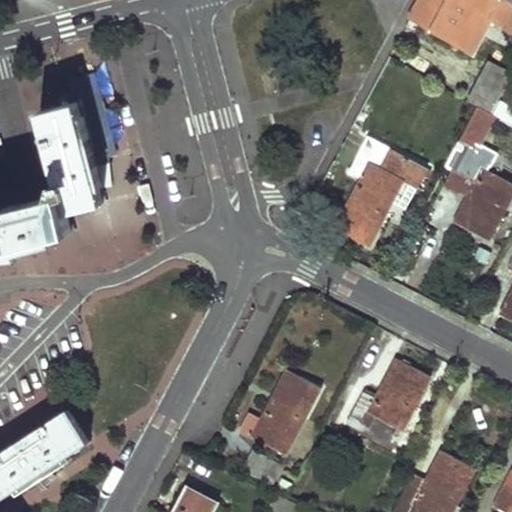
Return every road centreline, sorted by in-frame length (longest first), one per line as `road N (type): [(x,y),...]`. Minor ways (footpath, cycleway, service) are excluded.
road 1 (residential): [(118,511),(236,287),(242,235)]
road 2 (residential): [(242,235),(511,368)]
road 3 (residential): [(191,29),(190,74),(214,172),(233,196)]
road 4 (residential): [(233,196),(238,166),(212,67),(191,29)]
road 5 (residential): [(242,235),(203,236),(87,283)]
road 6 (residential): [(0,41),(157,0)]
road 7 (residential): [(87,283),(0,372)]
